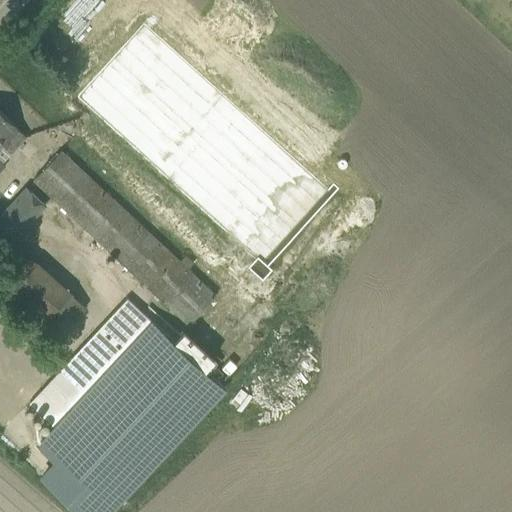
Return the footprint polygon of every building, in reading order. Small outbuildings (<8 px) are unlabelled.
[(144,26),(78,97),(264,270),(331,199),(144,26)] [(25,136),(15,126),(16,126),(0,111),(0,169),(4,165),(1,161),(25,136)] [(33,179),(47,193),(187,324),(214,295),(186,269),(191,263),(183,255),(178,261),(60,150),(33,179)] [(0,214),(0,245),(4,249),(45,205),(26,187),(0,214)] [(73,293),(36,260),(35,261),(20,248),(0,269),(0,292),(54,343),(85,308),(71,295),(73,293)] [(28,403),(52,425),(39,439),(57,455),(38,475),(78,511),(111,511),(225,389),(126,298),(28,403)]
